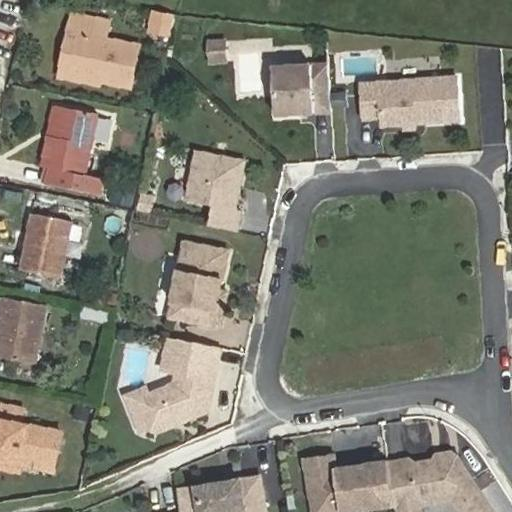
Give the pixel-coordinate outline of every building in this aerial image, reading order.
[(174,16),(155,12),(151,29),(171,33),(174,16)] [(73,14),(69,31),(79,33),(70,76),(132,87),(140,45),(106,38),(110,21),(73,14)] [(227,44),(212,45),(213,65),(228,64),(227,44)] [(331,67),(276,71),(280,118),(334,114),(331,67)] [(460,79),(365,86),(367,121),(385,120),(386,128),(463,122),(460,79)] [(50,168),(47,184),(101,195),(104,178),(86,174),(98,113),(61,106),(55,136),(49,135),(43,166),(50,168)] [(247,162),(198,152),(188,201),(216,207),(213,226),(239,232),(243,211),(237,210),(247,162)] [(32,213),(21,270),(61,278),(72,220),(32,213)] [(229,252),(185,242),(182,256),(169,318),(220,328),(224,312),(217,311),(221,292),(229,252)] [(228,294),(221,292),(217,311),(224,312),(228,294)] [(4,296),(0,315),(0,356),(35,363),(47,305),(4,296)] [(85,304),(81,314),(103,323),(107,313),(85,304)] [(148,429),(158,433),(209,412),(222,349),(169,338),(162,370),(177,373),(175,384),(149,395),(143,398),(139,408),(148,429)] [(142,431),(148,429),(139,408),(143,398),(149,395),(146,389),(127,397),(142,431)] [(0,460),(54,471),(62,431),(21,423),(24,409),(0,404),(0,460)] [(438,454),(433,459),(458,455),(452,451),(438,454)] [(335,454),(305,459),(312,499),(317,498),(333,509),(333,511),(347,511),(396,504),(389,462),(388,460),(337,469),(335,454)] [(409,459),(389,462),(396,504),(397,511),(421,511),(420,508),(423,505),(455,500),(462,511),(494,511),(458,455),(433,459),(410,463),(409,459)] [(265,511),(260,476),(176,490),(180,511),(265,511)] [(317,498),(312,499),(314,511),(333,511),(333,509),(317,498)]
